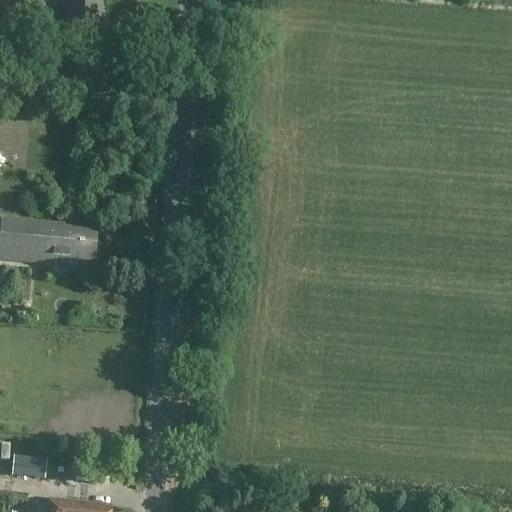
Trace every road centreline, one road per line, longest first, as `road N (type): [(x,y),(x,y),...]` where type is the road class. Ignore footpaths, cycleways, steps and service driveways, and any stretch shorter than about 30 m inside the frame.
road 1 (tertiary): [(155,511),(184,94)]
road 2 (unclassified): [(0,82),(184,94)]
